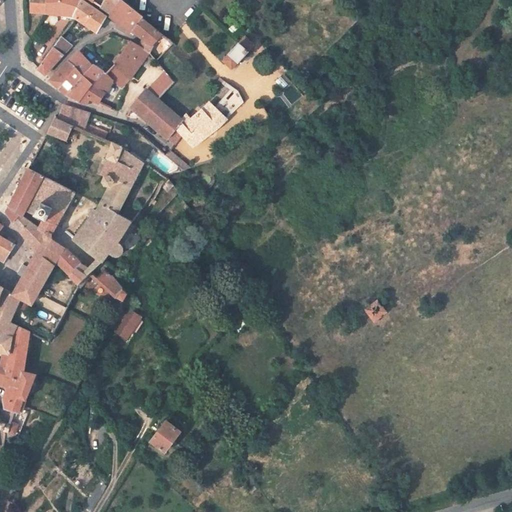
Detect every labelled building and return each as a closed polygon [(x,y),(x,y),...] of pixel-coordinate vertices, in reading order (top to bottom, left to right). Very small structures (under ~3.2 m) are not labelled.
[(46,0),(30,0),(30,4),(30,12),(46,14),(46,0)] [(46,0),(46,14),(71,17),(72,14),(73,14),(79,0),(46,0)] [(106,17),(80,0),(79,0),(73,14),(76,16),(98,31),(106,17)] [(104,0),(101,8),(110,14),(120,0),(104,0)] [(130,30),(132,32),(144,17),(123,0),(120,0),(110,14),(111,15),(110,16),(129,32),(130,30)] [(160,37),(163,34),(143,19),(144,17),(132,32),(133,32),(142,39),(143,39),(152,46),(160,37)] [(241,27),(236,22),(229,29),(234,34),(241,27)] [(163,34),(160,37),(162,54),(174,43),(171,40),(169,39),(163,34)] [(72,45),(61,36),(53,48),(62,55),(72,45)] [(254,45),(245,37),(223,61),(232,69),(254,45)] [(152,46),(143,39),(139,46),(149,53),(152,46)] [(87,104),(89,99),(98,103),(105,93),(114,80),(122,87),(129,78),(130,79),(149,53),(139,46),(131,41),(115,64),(109,70),(106,73),(103,71),(92,83),(92,84),(79,102),(87,104)] [(45,74),(62,55),(53,48),(38,68),(45,74)] [(79,51),(68,62),(75,69),(84,76),(94,66),(79,51)] [(58,88),(75,69),(68,62),(50,81),(58,88)] [(103,71),(106,73),(109,70),(105,67),(102,71),(94,65),(94,66),(84,76),(92,84),(92,83),(103,71)] [(70,91),(84,76),(75,69),(58,88),(66,95),(67,95),(70,91)] [(165,92),(174,82),(166,73),(156,84),(165,92)] [(79,102),(92,84),(84,76),(70,91),(67,95),(79,102)] [(182,121),(176,128),(182,135),(193,147),(219,127),(244,102),(238,91),(233,87),(214,107),(210,103),(191,119),(187,114),(182,121)] [(158,99),(147,90),(135,102),(127,116),(143,117),(168,139),(176,128),(182,121),(158,99)] [(84,131),(84,130),(86,125),(89,114),(64,106),(59,118),(55,116),(55,117),(56,119),(48,133),(67,140),(73,126),(84,131)] [(95,129),(86,125),(84,130),(93,134),(95,129)] [(182,135),(176,128),(168,139),(174,144),(175,145),(182,135)] [(105,133),(95,129),(93,134),(103,138),(105,133)] [(110,186),(100,205),(118,214),(118,213),(145,161),(122,147),(113,142),(107,158),(109,158),(101,175),(105,176),(103,182),(105,185),(110,186)] [(183,172),(191,168),(170,150),(170,151),(164,155),(182,169),(183,172)] [(23,179),(12,200),(26,211),(44,220),(56,226),(56,225),(62,214),(52,209),(52,208),(41,202),(40,203),(31,198),(43,175),(29,168),(23,179)] [(62,214),(75,192),(43,175),(31,198),(40,203),(41,202),(52,208),(52,209),(62,214)] [(173,185),(169,179),(162,185),(167,191),(173,185)] [(20,214),(23,216),(24,213),(26,211),(12,200),(11,202),(9,206),(12,207),(16,211),(20,214)] [(109,253),(113,256),(114,256),(115,256),(116,257),(117,257),(118,256),(119,256),(120,256),(121,255),(122,254),(122,253),(123,252),(124,251),(124,250),(124,249),(123,247),(123,246),(135,225),(132,223),(133,222),(118,213),(118,214),(100,205),(97,210),(93,209),(89,214),(92,217),(74,239),(87,250),(93,255),(98,259),(95,262),(98,266),(103,262),(109,253)] [(13,221),(20,214),(16,211),(12,207),(9,206),(6,212),(13,221)] [(13,221),(29,243),(40,230),(39,229),(23,216),(20,214),(13,221)] [(48,232),(52,232),(53,230),(56,226),(44,220),(42,224),(39,229),(40,230),(45,232),(48,232)] [(32,305),(38,293),(56,261),(64,247),(52,239),(52,232),(48,232),(45,232),(40,230),(29,243),(37,253),(13,293),(13,295),(20,299),(32,305)] [(2,238),(1,239),(2,240),(0,243),(0,261),(4,264),(8,259),(6,258),(10,252),(12,254),(17,245),(14,244),(16,242),(5,235),(2,238)] [(82,264),(64,247),(56,261),(79,283),(81,286),(92,274),(92,272),(97,267),(93,264),(89,268),(82,264)] [(105,269),(96,278),(116,295),(115,298),(123,302),(127,294),(110,274),(105,269)] [(0,352),(3,353),(0,367),(0,383),(8,386),(9,386),(10,384),(21,388),(18,396),(27,400),(36,375),(24,372),(25,364),(26,362),(30,334),(30,331),(10,322),(20,299),(13,295),(13,293),(0,286),(0,352)] [(262,308),(257,300),(252,305),(257,312),(262,308)] [(377,301),(366,309),(375,321),(386,312),(377,301)] [(127,338),(141,317),(129,309),(120,322),(115,330),(127,338)] [(144,320),(141,317),(127,338),(131,341),(144,320)] [(16,410),(22,412),(27,400),(18,396),(21,388),(10,384),(9,386),(8,386),(7,390),(3,401),(4,401),(6,408),(14,411),(15,411),(16,410)] [(4,423),(0,421),(0,429),(3,430),(9,432),(11,424),(4,423)] [(151,441),(165,452),(180,432),(166,421),(151,441)] [(12,422),(11,424),(9,432),(15,434),(18,424),(12,422)]
